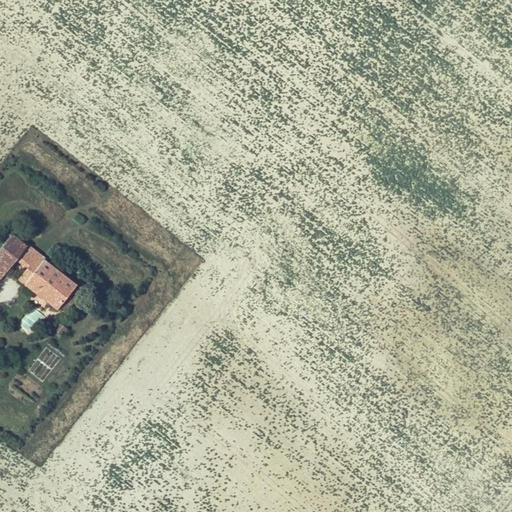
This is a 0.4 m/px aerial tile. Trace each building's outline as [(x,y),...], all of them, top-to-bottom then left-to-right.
[(76,213),(73,220),(81,224),(85,217),(76,213)] [(0,276),(3,273),(10,278),(24,262),(39,275),(43,279),(33,291),(61,317),(83,293),(23,238),(0,264),(0,276)] [(0,285),(2,287),(10,278),(3,273),(0,276),(0,285)] [(27,287),(33,291),(43,279),(39,275),(27,287)] [(33,306),(16,324),(25,333),(43,315),(33,306)] [(58,323),(52,331),(61,337),(67,329),(58,323)]
